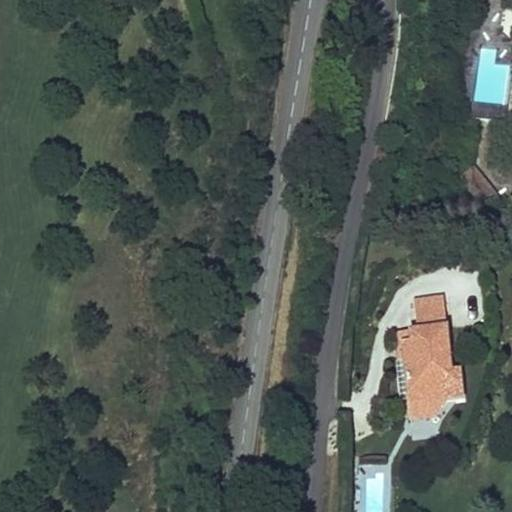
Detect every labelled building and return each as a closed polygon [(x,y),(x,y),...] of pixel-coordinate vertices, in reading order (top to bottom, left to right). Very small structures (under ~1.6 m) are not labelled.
[(474,186),(461,197),(464,202),(472,212),(481,223),(495,212),(474,186)] [(472,212),(464,202),(458,207),(466,217),(472,212)] [(406,357),(399,357),(400,373),(404,418),(444,414),(441,387),(446,386),(440,313),(408,316),(411,343),(405,343),(406,357)] [(406,357),(405,343),(388,345),(391,374),(400,373),(399,357),(406,357)] [(444,414),(404,418),(406,435),(431,433),(444,414)] [(390,511),(390,465),(364,464),(364,511),(390,511)]
